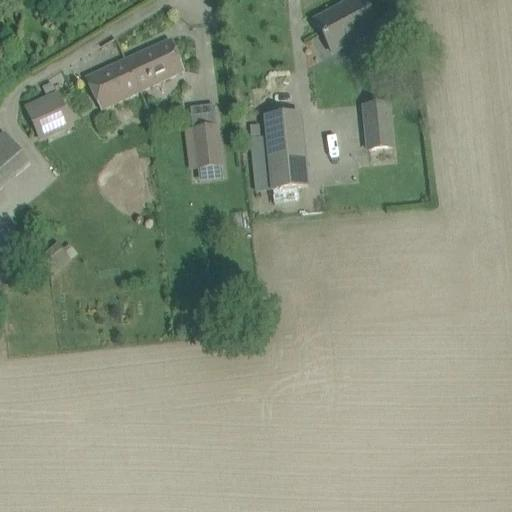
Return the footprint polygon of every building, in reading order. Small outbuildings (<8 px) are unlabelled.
[(329,48),(343,40),(347,46),(378,30),(362,0),(356,0),(315,22),(329,48)] [(138,88),(140,93),(184,72),(171,42),(125,63),(137,89),(138,88)] [(100,113),(140,93),(138,88),(137,89),(125,63),(86,80),(100,113)] [(58,93),(57,94),(52,84),(43,89),(47,98),(41,100),(25,107),(29,120),(35,131),(36,134),(69,118),(58,93)] [(272,193),(308,189),(300,114),(265,118),(269,160),(258,161),(261,190),(272,189),(272,193)] [(391,114),(362,117),(366,154),(395,151),(391,114)] [(191,130),(196,172),(222,169),(218,127),(191,130)] [(0,191),(30,165),(3,133),(0,135),(0,191)] [(53,279),(71,263),(57,246),(38,262),(53,279)]
